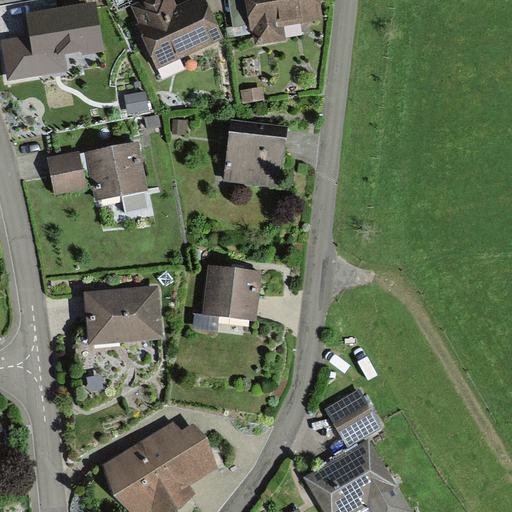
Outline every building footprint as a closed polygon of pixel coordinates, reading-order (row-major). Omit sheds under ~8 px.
[(139,0),(128,5),(159,71),(225,39),(208,2),(201,5),(198,0),(189,0),(176,6),(173,0),(139,0)] [(322,0),(227,0),(233,29),(248,26),(249,35),(252,34),(254,47),(287,42),(285,30),(326,23),(322,0)] [(104,54),(96,6),(23,18),(26,39),(0,43),(0,49),(6,85),(70,75),(67,60),(104,54)] [(258,87),(240,90),(242,104),(260,101),(258,87)] [(130,113),(143,110),(141,100),(128,102),(130,113)] [(143,118),(145,129),(158,126),(156,115),(143,118)] [(172,133),(181,133),(181,122),(172,122),(172,133)] [(230,125),(222,181),(280,188),(287,133),(230,125)] [(53,159),(60,188),(92,181),(96,200),(144,189),(133,141),(53,159)] [(261,274),(208,268),(203,316),(257,322),(261,274)] [(85,296),(90,347),(163,339),(158,289),(85,296)] [(359,390),(327,407),(350,448),(381,430),(359,390)] [(146,443),(105,467),(132,511),(172,511),(196,498),(189,489),(219,471),(192,429),(179,437),(173,427),(146,443)] [(410,511),(371,442),(306,478),(324,511),(358,511),(368,507),(370,511),(410,511)]
